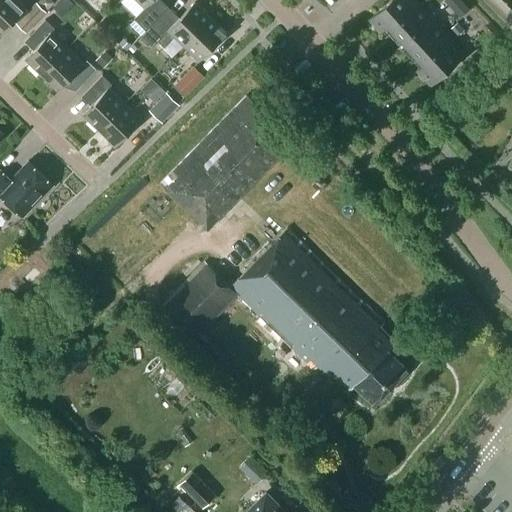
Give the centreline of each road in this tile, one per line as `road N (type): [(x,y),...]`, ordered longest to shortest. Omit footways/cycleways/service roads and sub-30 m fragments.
road 1 (unclassified): [(511,288),(396,132),(272,0)]
road 2 (secondary): [(418,511),(511,391)]
road 3 (residential): [(100,185),(0,87)]
